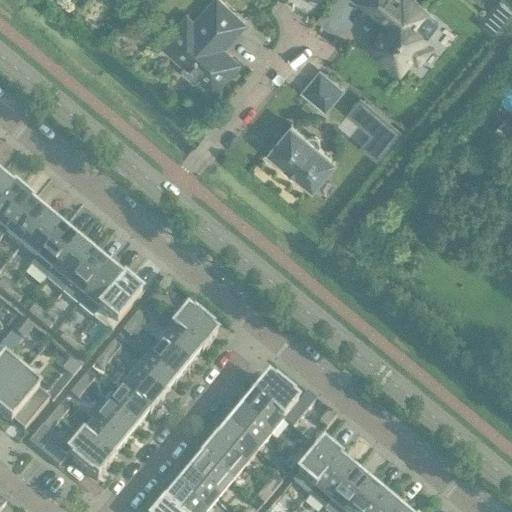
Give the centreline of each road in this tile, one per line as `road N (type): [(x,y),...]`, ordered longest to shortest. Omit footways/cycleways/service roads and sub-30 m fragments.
road 1 (secondary): [(511,483),(171,199)]
road 2 (residential): [(259,331),(0,115)]
road 3 (residential): [(477,511),(259,331)]
road 4 (residential): [(111,511),(259,331)]
road 5 (secondary): [(171,199),(0,57)]
road 6 (residential): [(305,31),(171,199)]
